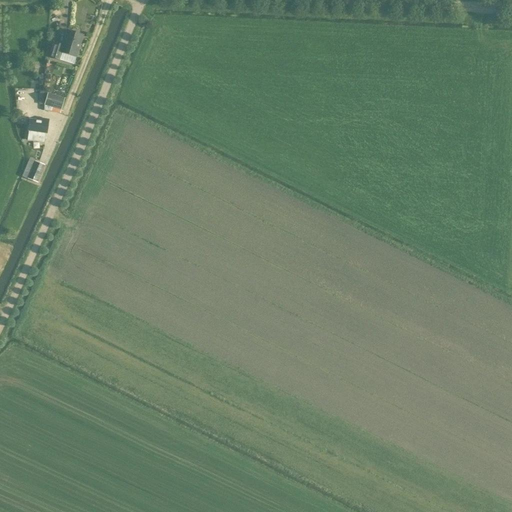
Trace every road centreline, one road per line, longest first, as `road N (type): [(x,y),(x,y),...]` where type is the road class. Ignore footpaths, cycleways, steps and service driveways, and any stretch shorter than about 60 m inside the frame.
road 1 (track): [(141,0),(7,312)]
road 2 (unclassified): [(511,9),(322,0)]
